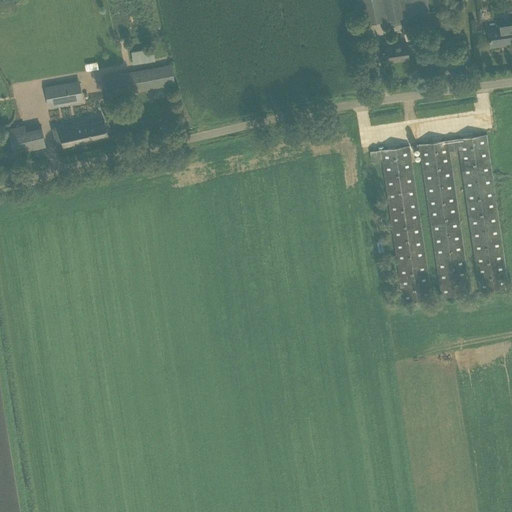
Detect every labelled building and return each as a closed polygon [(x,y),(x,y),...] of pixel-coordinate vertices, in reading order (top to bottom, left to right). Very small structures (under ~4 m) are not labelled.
[(355,0),(361,23),(400,15),(404,32),(418,29),(414,13),(428,10),(425,0),(355,0)] [(511,19),(496,22),(497,26),(487,27),(489,38),(489,41),(490,40),(491,45),(490,45),(490,46),(501,45),(501,43),(511,41),(511,19)] [(408,58),(406,48),(405,40),(393,42),(393,46),(385,47),(387,61),(408,58)] [(171,64),(161,66),(117,73),(121,94),(175,84),(171,64)] [(47,107),(67,103),(64,83),(43,87),(47,107)] [(87,120),(52,128),(57,149),(108,137),(106,127),(104,120),(88,124),(87,120)] [(45,146),(43,136),(41,128),(25,132),(24,126),(8,130),(14,153),(45,146)] [(419,144),(420,154),(442,297),(469,293),(448,150),(458,149),(479,292),(509,288),(486,134),(480,135),(479,132),(476,133),(476,136),(447,140),(447,139),(443,139),(443,141),(428,143),(428,140),(424,140),(424,143),(419,144)] [(370,151),(372,161),(381,159),(401,302),(430,298),(409,146),(403,147),(403,143),(399,144),(399,147),(370,151)]
